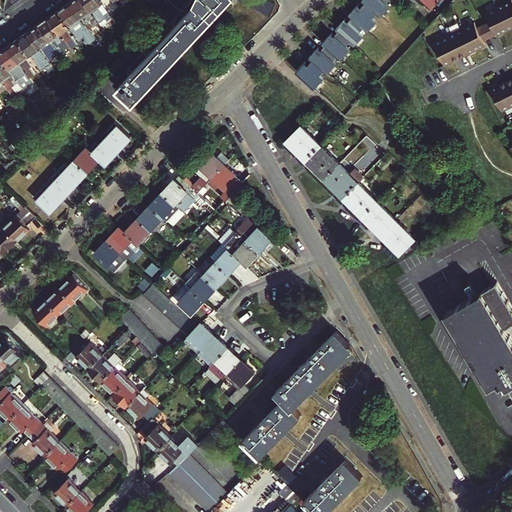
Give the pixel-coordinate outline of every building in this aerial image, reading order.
[(92,26),(100,21),(85,0),(71,0),(71,1),(96,36),(98,35),(92,26)] [(85,0),(100,21),(103,25),(110,20),(108,18),(111,15),(101,1),(100,0),(85,0)] [(131,98),(135,101),(230,0),(199,0),(117,89),(129,100),(131,98)] [(302,63),(296,70),(314,87),(324,77),(320,73),(324,69),(328,72),(337,63),(333,59),(338,55),(341,58),(350,49),(347,45),(351,40),(355,44),(364,34),(360,31),(364,26),(368,30),(377,20),(374,16),(378,12),(381,15),(391,6),(387,2),(389,0),(365,0),(367,1),(362,6),(359,10),(356,7),(350,13),(353,15),(349,20),(346,23),(343,21),(337,27),(340,30),(336,34),(332,38),(329,35),(323,41),(326,44),(322,48),(319,52),(316,49),(310,55),(313,58),(309,63),(305,66),(302,63)] [(96,36),(71,1),(61,8),(76,29),(80,35),(87,30),(94,38),(96,36)] [(499,36),(511,30),(511,29),(511,2),(489,14),(493,22),(480,29),(478,23),(436,43),(447,66),(489,46),(487,42),(499,36)] [(61,8),(51,15),(73,47),(79,42),(72,32),(76,29),(61,8)] [(158,10),(154,15),(158,20),(163,14),(158,10)] [(73,47),(51,15),(40,22),(57,45),(63,54),(73,47)] [(148,17),(135,27),(138,32),(152,22),(148,17)] [(49,50),(57,45),(40,22),(30,29),(51,58),(53,56),(49,50)] [(30,29),(20,36),(41,66),(51,59),(51,58),(30,29)] [(41,66),(20,36),(10,43),(31,74),(41,66)] [(31,74),(10,43),(0,50),(0,51),(18,78),(22,83),(32,75),(31,74)] [(18,78),(0,51),(0,73),(3,78),(11,89),(16,86),(13,82),(18,78)] [(500,110),(511,104),(511,77),(489,88),(500,110)] [(40,86),(34,78),(28,82),(34,90),(40,86)] [(11,89),(1,96),(6,104),(17,97),(11,89)] [(39,128),(33,120),(24,126),(30,134),(39,128)] [(119,125),(107,138),(118,149),(131,135),(119,125)] [(301,125),(288,139),(306,157),(320,144),(301,125)] [(107,138),(94,151),(100,157),(105,162),(118,149),(107,138)] [(339,162),(320,144),(306,157),(325,176),(339,162)] [(100,157),(94,151),(88,146),(76,159),(87,170),(100,157)] [(215,175),(225,164),(212,151),(196,168),(210,180),(215,175)] [(75,183),(87,170),(76,159),(63,172),(75,183)] [(351,174),(339,162),(325,176),(344,195),(358,181),(364,174),(357,168),(351,174)] [(215,175),(228,188),(239,176),(225,164),(215,175)] [(75,183),(63,172),(51,186),(62,196),(75,183)] [(228,188),(233,192),(243,181),(239,176),(228,188)] [(163,192),(181,209),(194,195),(176,178),(163,192)] [(377,200),(358,181),(344,195),(363,214),(377,200)] [(198,192),(207,200),(213,193),(205,185),(198,192)] [(51,209),(62,196),(51,186),(39,198),(51,209)] [(181,209),(163,192),(151,205),(169,222),(181,209)] [(249,208),(239,199),(233,206),(242,215),(249,208)] [(217,210),(207,200),(201,207),(211,216),(217,210)] [(363,214),(382,232),(396,218),(377,200),(363,214)] [(27,202),(5,224),(19,238),(32,226),(29,222),(38,214),(27,202)] [(139,218),(158,236),(170,223),(169,222),(151,205),(139,218)] [(139,218),(127,231),(133,236),(146,249),(158,236),(139,218)] [(246,218),(237,227),(242,232),(251,224),(246,218)] [(382,232),(401,252),(416,238),(396,218),(382,232)] [(492,249),(505,244),(497,221),(483,226),(492,249)] [(0,244),(6,250),(19,238),(5,224),(0,228),(0,244)] [(108,240),(120,251),(133,236),(127,231),(121,225),(108,240)] [(260,226),(247,239),(259,250),(271,236),(260,226)] [(234,243),(230,248),(241,258),(247,263),(259,250),(247,239),(239,248),(234,243)] [(116,271),(127,258),(120,251),(108,240),(96,252),(116,271)] [(241,258),(230,248),(217,261),(229,272),(241,258)] [(205,275),(216,285),(229,272),(217,261),(205,275)] [(216,285),(205,275),(199,270),(187,283),(193,288),(204,298),(216,285)] [(61,285),(75,299),(87,287),(74,273),(61,285)] [(511,306),(497,281),(471,296),(447,311),(489,385),(499,380),(500,383),(505,380),(511,392),(511,335),(507,326),(511,322),(511,306)] [(144,293),(150,299),(159,289),(154,284),(153,283),(144,293)] [(62,312),(75,299),(61,285),(48,297),(62,312)] [(204,298),(193,288),(180,302),(191,312),(204,298)] [(159,289),(150,299),(156,304),(165,294),(159,289)] [(165,294),(156,304),(161,309),(170,299),(165,294)] [(49,324),(62,312),(48,297),(35,310),(49,324)] [(161,309),(167,314),(176,304),(170,299),(161,309)] [(167,314),(173,320),(182,310),(176,304),(167,314)] [(130,308),(120,316),(126,322),(136,314),(130,308)] [(182,310),(173,320),(178,324),(187,315),(182,310)] [(136,314),(126,322),(130,327),(131,328),(141,319),(136,314)] [(178,324),(183,329),(192,320),(187,315),(178,324)] [(131,328),(136,334),(146,325),(141,319),(131,328)] [(198,325),(192,320),(183,329),(189,335),(198,325)] [(199,352),(215,334),(201,322),(198,325),(189,335),(185,339),(199,352)] [(136,334),(141,339),(151,330),(146,325),(136,334)] [(142,340),(146,345),(156,336),(151,330),(141,339),(142,340)] [(284,398),(245,438),(261,454),(300,415),(301,414),(293,407),(352,347),(336,331),(277,391),(284,398)] [(215,334),(199,352),(212,364),(218,358),(228,346),(215,334)] [(20,349),(7,335),(0,341),(0,355),(7,362),(20,349)] [(156,336),(146,345),(151,350),(161,341),(156,336)] [(104,352),(92,340),(78,354),(90,366),(104,352)] [(166,347),(161,341),(151,350),(154,354),(156,356),(166,347)] [(227,374),(230,370),(241,358),(228,346),(218,358),(212,364),(210,366),(223,378),(227,374)] [(117,349),(109,357),(117,365),(125,357),(117,349)] [(104,352),(90,366),(103,379),(117,365),(109,357),(104,352)] [(238,404),(252,390),(244,383),(255,371),(241,358),(230,370),(227,374),(241,386),(231,397),(238,404)] [(117,365),(103,379),(115,392),(129,378),(117,365)] [(47,389),(57,379),(51,374),(42,383),(47,389)] [(142,390),(129,378),(115,392),(128,405),(142,390)] [(52,394),(63,385),(57,379),(47,389),(52,394)] [(0,403),(0,407),(11,418),(25,404),(7,385),(0,392),(0,402),(0,403)] [(68,390),(63,385),(52,394),(57,399),(68,390)] [(63,405),(73,395),(68,390),(57,399),(61,403),(63,405)] [(161,410),(142,390),(128,405),(140,417),(144,413),(150,420),(153,417),(161,410)] [(68,411),(78,401),(73,395),(63,405),(68,411)] [(73,416),(83,406),(78,401),(68,411),(73,416)] [(26,429),(31,434),(42,422),(25,404),(11,418),(24,432),(26,429)] [(78,421),(89,411),(83,406),(73,416),(78,421)] [(94,417),(89,411),(78,421),(84,427),(94,417)] [(89,432),(99,422),(94,417),(84,427),(89,432)] [(172,435),(153,417),(150,420),(142,428),(148,434),(145,436),(158,450),(172,435)] [(61,441),(42,422),(31,434),(35,438),(33,440),(47,455),(61,441)] [(94,437),(104,428),(99,422),(89,432),(94,437)] [(99,443),(110,433),(104,428),(94,437),(99,443)] [(104,448),(115,439),(110,433),(99,443),(104,448)] [(181,444),(172,435),(158,450),(171,462),(173,460),(177,463),(189,452),(197,444),(189,436),(181,444)] [(110,454),(120,444),(115,439),(104,448),(110,454)] [(78,458),(61,441),(47,455),(59,467),(61,465),(67,470),(78,458)] [(177,463),(168,471),(209,511),(228,492),(189,452),(177,463)] [(346,459),(306,498),(319,511),(324,511),(362,475),(346,459)] [(82,490),(69,477),(55,491),(68,504),(82,490)] [(280,511),(300,492),(289,482),(258,511),(280,511)] [(82,490),(68,504),(75,511),(85,511),(94,502),(82,490)]
